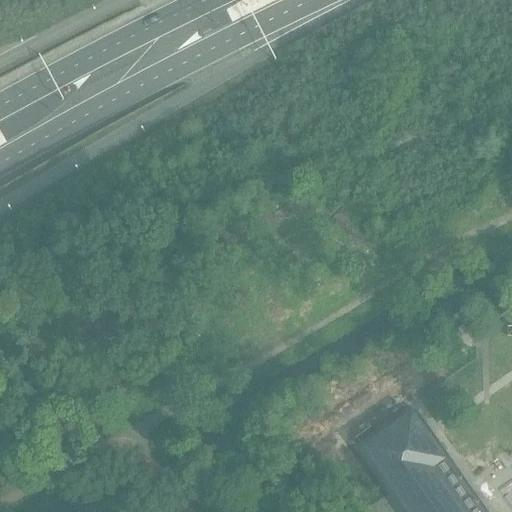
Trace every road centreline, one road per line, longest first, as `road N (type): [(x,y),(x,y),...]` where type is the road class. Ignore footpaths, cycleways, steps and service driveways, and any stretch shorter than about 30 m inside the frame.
road 1 (primary): [(0,210),(354,0)]
road 2 (primary): [(97,110),(313,0)]
road 3 (primary): [(177,15),(0,109)]
road 4 (primary): [(124,0),(0,64)]
road 5 (primary): [(177,15),(97,110)]
